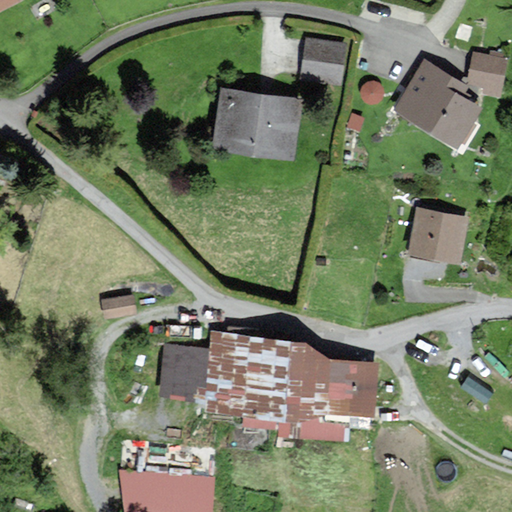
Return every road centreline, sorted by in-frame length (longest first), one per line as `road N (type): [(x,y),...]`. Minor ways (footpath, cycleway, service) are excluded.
road 1 (residential): [(511,310),(374,340),(228,306),(0,117)]
road 2 (track): [(215,299),(193,316),(138,323),(103,342),(89,458),(103,511)]
road 3 (track): [(388,336),(416,407),(441,431),(511,469)]
